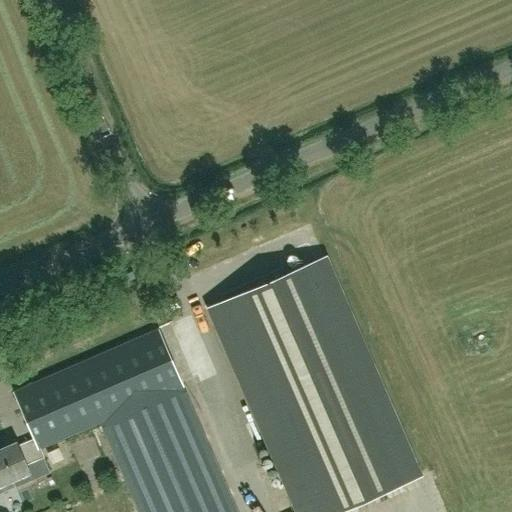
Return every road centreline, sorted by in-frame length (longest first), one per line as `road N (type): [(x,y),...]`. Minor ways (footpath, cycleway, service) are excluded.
road 1 (unclassified): [(146,230),(511,72)]
road 2 (unclassified): [(146,230),(51,0)]
road 3 (unclassified): [(0,292),(146,230)]
